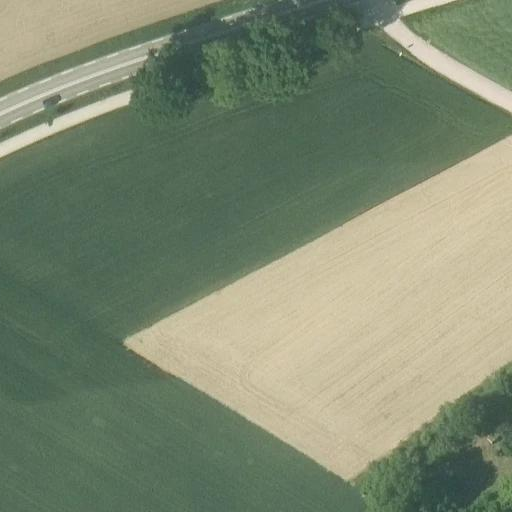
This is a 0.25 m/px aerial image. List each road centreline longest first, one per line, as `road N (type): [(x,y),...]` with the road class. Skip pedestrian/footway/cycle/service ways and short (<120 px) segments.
road 1 (tertiary): [(0,116),(173,47),(330,0)]
road 2 (track): [(376,0),(414,53),(511,111)]
